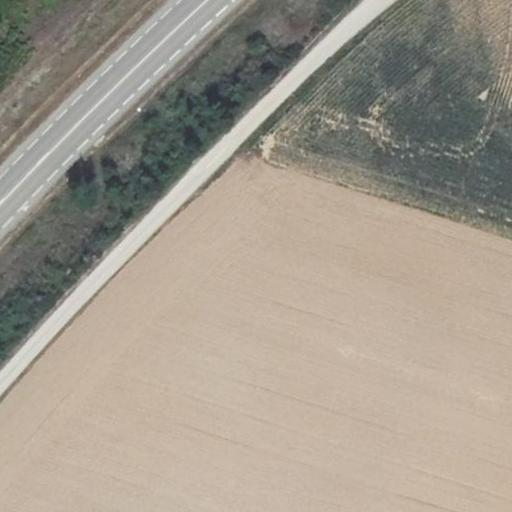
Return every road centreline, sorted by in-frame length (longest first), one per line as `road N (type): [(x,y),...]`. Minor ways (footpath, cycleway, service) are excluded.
road 1 (unclassified): [(0,386),(223,148),(380,0)]
road 2 (secondary): [(207,0),(0,204)]
